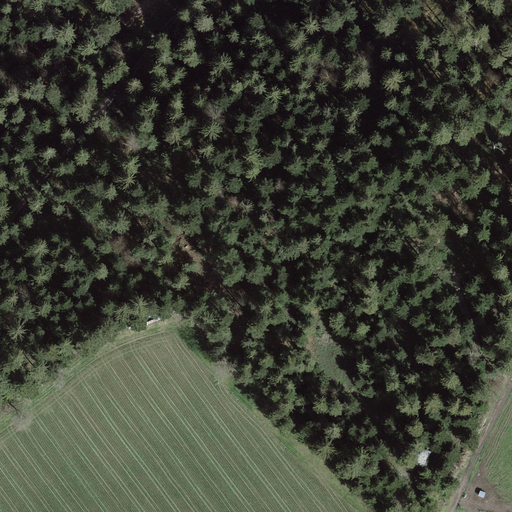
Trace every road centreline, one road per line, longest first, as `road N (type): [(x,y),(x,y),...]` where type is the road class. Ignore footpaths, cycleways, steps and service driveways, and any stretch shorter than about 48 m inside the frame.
road 1 (unclassified): [(194,0),(0,231)]
road 2 (track): [(511,383),(451,511)]
